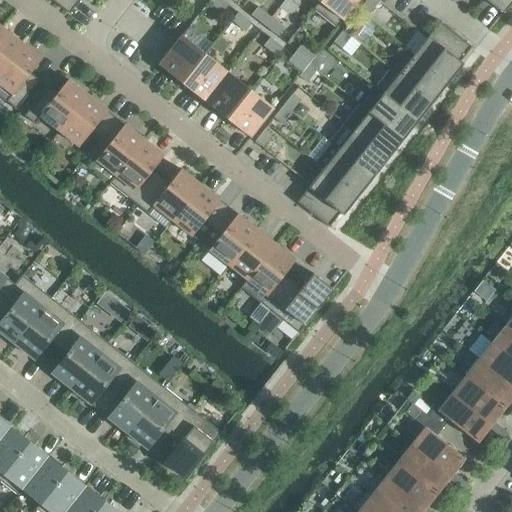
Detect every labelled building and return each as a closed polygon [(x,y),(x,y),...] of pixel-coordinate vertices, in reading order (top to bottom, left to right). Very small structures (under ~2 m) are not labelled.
[(50,0),(69,14),(70,13),(64,8),(69,0),(50,0)] [(222,14),(228,5),(221,0),(211,0),(208,3),(222,14)] [(313,9),(337,28),(359,0),(321,0),(320,3),(319,2),(313,9)] [(369,14),(379,2),(376,0),(366,0),(361,7),(369,14)] [(511,0),(486,0),(502,13),(503,13),(511,1),(511,0)] [(264,26),(271,17),(257,7),(251,15),(264,26)] [(244,32),(251,23),(238,13),(231,21),(244,32)] [(277,36),(284,28),(271,17),(264,26),(277,36)] [(351,37),(360,25),(352,19),(342,31),(351,37)] [(406,49),(405,50),(448,83),(463,64),(460,62),(472,47),(440,22),(413,55),(406,49)] [(0,70),(22,43),(3,29),(0,32),(0,70)] [(341,49),(351,37),(342,31),(333,42),(341,49)] [(182,36),(158,65),(181,83),(205,54),(182,36)] [(276,57),(283,48),(270,38),(263,46),(276,57)] [(41,59),(22,43),(0,70),(0,85),(11,94),(5,102),(16,110),(39,81),(30,73),(41,59)] [(308,64),(315,56),(301,45),(294,53),(308,64)] [(405,50),(390,69),(433,102),(448,83),(405,50)] [(316,71),(326,59),(317,52),(315,56),(308,64),(316,71)] [(301,73),(308,64),(294,53),(287,62),(301,73)] [(205,54),(181,83),(204,101),(227,72),(205,54)] [(307,83),(316,71),(308,64),(301,73),(299,76),(307,83)] [(433,102),(390,69),(375,87),(418,121),(433,102)] [(227,72),(204,101),(227,120),(250,90),(227,72)] [(59,132),(87,95),(68,80),(57,94),(47,87),(23,116),(34,125),(40,117),(59,132)] [(375,88),(361,106),(368,112),(403,140),(418,121),(375,87),(375,88)] [(250,90),(227,120),(250,138),(273,108),(250,90)] [(291,112),(301,101),(292,94),(283,106),(291,112)] [(116,118),(87,95),(59,132),(78,147),(89,133),(98,140),(116,118)] [(403,140),(368,112),(361,106),(359,105),(344,123),(353,131),(388,158),(403,140)] [(282,124),(291,112),(283,106),(273,118),(282,124)] [(144,140),(116,118),(98,140),(107,147),(95,161),(114,176),(108,183),(109,184),(144,140)] [(388,158),(353,131),(344,123),(329,142),(330,143),(338,150),(373,177),(388,158)] [(263,148),(273,136),(265,129),(255,141),(263,148)] [(152,170),(164,156),(144,140),(109,184),(138,206),(161,177),(152,170)] [(315,162),(324,169),(358,196),(373,177),(338,150),(330,143),(315,162)] [(170,184),(161,177),(138,206),(147,214),(153,206),(172,221),(201,185),(181,169),(170,184)] [(358,196),(324,169),(297,203),(329,228),(340,214),(343,216),(358,196)] [(202,223),(211,230),(229,207),(201,185),(172,221),(191,236),(202,223)] [(229,207),(211,230),(219,236),(208,250),(228,266),(257,230),(229,207)] [(276,244),(257,230),(228,266),(246,280),(240,287),(241,288),(276,244)] [(293,281),(284,274),(295,260),(276,244),(241,288),(269,311),(293,281)] [(0,303),(22,276),(22,275),(14,285),(0,273),(0,303)] [(301,288),(293,281),(269,311),(298,333),(333,290),(313,274),(301,288)] [(0,303),(0,332),(14,344),(51,298),(22,276),(0,303)] [(107,291),(98,302),(122,320),(130,309),(107,291)] [(34,359),(49,341),(57,348),(79,320),(51,298),(14,344),(34,359)] [(51,373),(70,388),(107,343),(79,320),(57,348),(66,355),(51,373)] [(511,331),(506,327),(511,332),(499,348),(493,343),(493,344),(511,358),(511,331)] [(135,365),(107,343),(70,388),(99,411),(135,365)] [(480,360),(511,386),(511,358),(493,344),(480,360)] [(171,381),(184,360),(174,353),(161,374),(171,381)] [(467,377),(466,377),(505,408),(511,398),(511,386),(480,360),(479,361),(485,366),(473,382),(467,377)] [(99,411),(127,433),(163,387),(135,365),(99,411)] [(491,425),(494,422),(505,408),(466,377),(453,394),(491,425)] [(161,430),(170,437),(192,410),(163,387),(127,433),(147,449),(161,430)] [(501,428),(494,422),(491,425),(453,394),(439,412),(435,408),(429,417),(421,410),(420,410),(442,428),(448,420),(477,442),(489,428),(496,434),(501,428)] [(221,433),(220,432),(192,410),(170,437),(178,444),(164,462),(184,479),(221,433)] [(412,446),(450,476),(453,473),(464,458),(436,435),(442,428),(420,410),(414,419),(426,429),(412,446)] [(0,439),(10,427),(0,419),(0,439)] [(0,477),(28,442),(10,427),(0,439),(0,477)] [(504,440),(509,434),(501,428),(496,434),(504,440)] [(0,477),(0,481),(17,495),(47,457),(28,442),(0,477)] [(461,479),(453,473),(450,476),(412,446),(418,451),(405,467),(399,462),(399,463),(437,493),(448,479),(456,485),(461,479)] [(35,509),(36,510),(66,472),(47,457),(17,495),(18,496),(23,489),(40,503),(35,509)] [(385,480),(424,510),(426,507),(437,493),(399,463),(385,480)] [(64,511),(85,486),(66,472),(36,510),(38,511),(64,511)] [(342,475),(338,472),(333,473),(330,477),(331,482),(335,485),(340,484),(343,480),(342,475)] [(463,491),(468,485),(461,479),(456,485),(463,491)] [(432,511),(426,507),(424,510),(385,480),(372,496),(391,511),(432,511)] [(64,511),(95,511),(104,501),(85,486),(64,511)] [(391,511),(372,496),(371,497),(377,502),(369,511),(391,511)] [(95,511),(117,511),(104,501),(95,511)]
